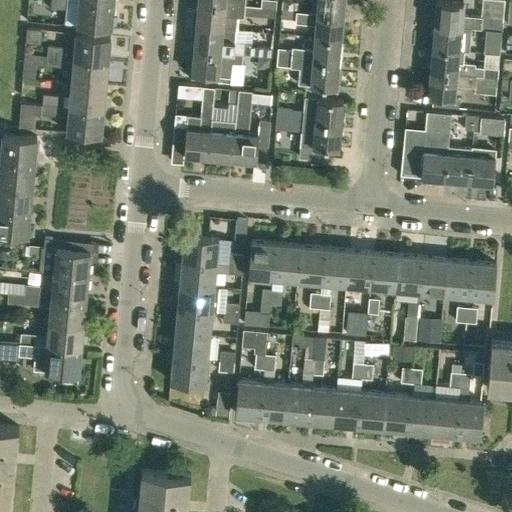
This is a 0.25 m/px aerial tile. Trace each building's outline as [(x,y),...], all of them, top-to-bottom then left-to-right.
[(66,8),(66,0),(51,0),(51,7),(66,8)] [(111,28),(113,3),(86,0),(78,0),(76,24),(111,28)] [(260,0),(260,7),(275,8),(275,0),(260,0)] [(311,0),(311,12),(317,13),(343,15),(344,0),(311,0)] [(436,0),(435,24),(462,26),(471,27),(486,28),(502,30),(504,0),(481,0),(480,17),(463,15),(464,2),(439,0),(436,0)] [(297,2),(291,2),(283,1),(282,10),(296,11),(297,2)] [(243,14),(244,6),(225,4),(198,2),(196,25),(223,28),(236,29),(238,16),(243,16),(243,14)] [(260,7),(259,15),(274,17),(275,8),(260,7)] [(343,15),(317,13),(311,12),(296,11),(282,10),(282,18),(295,19),(295,22),(316,24),(315,36),(341,39),(343,15)] [(471,27),(462,26),(435,24),(433,48),(464,50),(469,51),(471,27)] [(236,29),(223,28),(196,25),(194,49),(221,52),(242,53),(243,53),(244,45),(244,41),(235,41),(236,29)] [(501,39),(502,30),(486,28),(485,37),(501,39)] [(75,32),(73,57),(108,60),(110,35),(75,32)] [(278,48),(278,57),(339,63),(341,39),(315,36),(313,48),(292,46),(292,50),(278,48)] [(47,44),(46,54),(62,56),(63,46),(47,44)] [(256,46),(256,54),(271,56),(271,47),(256,46)] [(433,48),(431,72),(458,74),(498,78),(498,68),(475,66),(475,63),(463,62),(464,50),(433,48)] [(242,53),(221,52),(194,49),(192,73),(200,74),(200,80),(224,82),(229,82),(229,76),(230,76),(232,62),(242,63),(242,53)] [(62,56),(46,54),(45,65),(60,66),(62,56)] [(257,55),(257,61),(262,68),(269,69),(270,57),(257,55)] [(106,85),(108,60),(73,57),(71,82),(106,85)] [(337,87),(339,63),(278,57),(277,66),(300,68),(299,83),(337,87)] [(498,78),(458,74),(431,72),(429,96),(435,96),(435,106),(458,108),(459,98),(456,98),(457,85),(474,87),(474,92),(496,94),(498,78)] [(500,89),(509,89),(511,89),(511,79),(501,78),(500,89)] [(69,106),(103,109),(106,85),(71,82),(69,106)] [(185,151),(185,155),(209,157),(213,118),(215,88),(204,87),(201,116),(188,115),(187,126),(175,125),(173,150),(185,151)] [(228,103),(238,104),(239,89),(229,88),(228,103)] [(237,120),(236,132),(233,159),(257,161),(268,162),(271,120),(260,119),(259,134),(248,133),(252,90),(239,89),(238,104),(237,120)] [(28,102),(42,103),(57,105),(58,95),(29,92),(28,102)] [(278,109),(277,118),(342,124),(344,100),(306,96),(305,111),(278,109)] [(57,105),(42,103),(41,113),(56,115),(57,105)] [(69,106),(66,131),(101,134),(103,109),(69,106)] [(421,177),(445,179),(447,152),(448,145),(451,114),(427,111),(424,146),(404,144),(402,166),(422,168),(421,177)] [(474,115),(465,114),(464,129),(473,129),(474,115)] [(483,115),(474,115),(473,129),(481,130),(483,115)] [(494,116),(493,131),(503,132),(505,117),(494,116)] [(233,159),(236,132),(237,120),(213,118),(209,157),(233,159)] [(340,148),(342,124),(277,118),(276,127),(303,129),(301,157),(324,159),(325,147),(340,148)] [(0,156),(0,158),(34,161),(37,136),(2,133),(1,149),(0,156)] [(445,179),(469,181),(471,154),(462,153),(462,146),(448,145),(447,152),(445,179)] [(472,145),(471,154),(469,181),(494,183),(496,156),(495,156),(496,147),(472,145)] [(34,161),(0,158),(0,182),(32,186),(34,161)] [(0,182),(0,207),(30,210),(32,186),(0,182)] [(0,232),(28,235),(30,210),(0,207),(0,232)] [(247,219),(236,218),(234,241),(245,242),(247,219)] [(218,251),(220,238),(220,236),(186,233),(183,258),(217,261),(218,251)] [(248,275),(273,277),(277,241),(251,239),(248,275)] [(301,244),(277,241),(273,277),(298,279),(301,244)] [(29,244),(28,254),(43,256),(44,246),(29,244)] [(298,279),(322,281),(325,246),(301,244),(298,279)] [(322,281),(347,283),(350,248),(325,246),(322,281)] [(55,247),(53,272),(88,275),(90,250),(55,247)] [(347,283),(371,286),(374,250),(350,248),(347,283)] [(371,286),(395,288),(399,252),(374,250),(371,286)] [(244,254),(229,252),(228,262),(243,264),(244,254)] [(399,252),(395,288),(421,290),(424,255),(399,252)] [(421,290),(445,292),(448,257),(424,255),(421,290)] [(445,292),(470,295),(473,259),(448,257),(445,292)] [(183,258),(181,282),(215,285),(217,271),(217,261),(183,258)] [(497,261),(473,259),(470,295),(494,297),(497,261)] [(243,264),(228,262),(227,272),(242,274),(243,264)] [(86,299),(88,275),(53,272),(51,296),(86,299)] [(0,280),(0,291),(7,292),(8,292),(8,282),(0,280)] [(213,310),(215,285),(181,282),(179,307),(213,310)] [(25,284),(24,293),(39,295),(40,285),(25,284)] [(271,311),(271,303),(272,289),(263,288),(262,310),(271,311)] [(272,289),(271,303),(282,303),(283,289),(272,289)] [(320,292),(310,291),(309,308),(319,308),(320,292)] [(39,295),(24,293),(8,292),(7,292),(7,302),(38,305),(39,295)] [(330,292),(320,292),(319,308),(329,309),(330,292)] [(83,324),(86,299),(51,296),(49,321),(83,324)] [(379,298),(369,297),(367,312),(378,313),(379,298)] [(224,301),(223,311),(238,312),(239,302),(224,301)] [(418,301),(408,301),(407,316),(417,317),(418,301)] [(467,306),(457,305),(456,321),(466,321),(467,306)] [(477,307),(467,306),(466,321),(475,322),(477,307)] [(179,307),(176,331),(211,334),(213,310),(179,307)] [(238,312),(223,311),(223,321),(238,323),(238,312)] [(405,316),(403,338),(415,339),(417,317),(407,316),(405,316)] [(420,317),(418,340),(440,342),(442,319),(420,317)] [(81,348),(83,324),(49,321),(46,345),(81,348)] [(208,358),(211,334),(176,331),(174,355),(208,358)] [(35,333),(20,332),(19,342),(34,343),(35,333)] [(511,389),(511,339),(494,338),(492,338),(488,387),(511,389)] [(33,353),(34,343),(19,342),(19,352),(33,353)] [(390,359),(412,361),(414,346),(391,343),(390,359)] [(81,348),(46,345),(44,370),(79,373),(81,348)] [(303,372),(314,373),(315,359),(316,347),(305,346),(303,372)] [(220,350),(219,360),(234,361),(235,351),(220,350)] [(254,367),(265,368),(266,354),(255,353),(254,367)] [(276,354),(266,354),(265,368),(274,369),(276,354)] [(208,358),(174,355),(171,381),(206,384),(208,358)] [(315,359),(314,373),(323,374),(324,359),(315,359)] [(234,361),(219,360),(218,370),(233,371),(234,361)] [(351,377),(361,378),(363,363),(353,362),(351,377)] [(363,363),(361,378),(372,379),(373,364),(363,363)] [(400,381),(410,382),(412,367),(402,366),(400,381)] [(412,367),(410,382),(420,383),(422,368),(412,367)] [(449,386),(460,387),(461,372),(451,371),(449,386)] [(460,387),(459,398),(456,433),(480,435),(483,401),(468,399),(470,373),(461,372),(460,387)] [(239,378),(236,412),(261,415),(264,380),(239,378)] [(273,381),(264,380),(261,415),(285,417),(288,382),(273,381)] [(302,383),(288,382),(285,417),(309,419),(313,384),(302,383)] [(334,421),(337,387),(313,384),(309,419),(334,421)] [(334,421),(358,424),(361,389),(337,387),(334,421)] [(386,391),(361,389),(358,424),(382,426),(386,391)] [(382,426),(407,428),(410,394),(386,391),(382,426)] [(431,431),(435,396),(410,394),(407,428),(431,431)] [(431,431),(456,433),(459,398),(435,396),(431,431)] [(214,406),(213,413),(226,414),(226,407),(214,406)] [(0,490),(13,491),(19,426),(0,423),(0,490)] [(186,511),(190,474),(140,469),(137,501),(136,511),(186,511)] [(0,511),(10,511),(13,491),(0,490),(0,511)]
